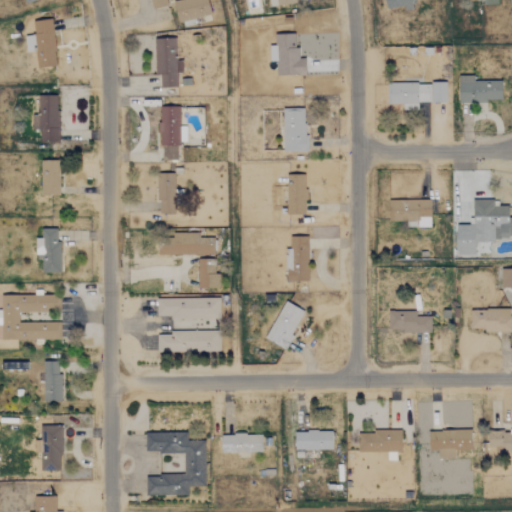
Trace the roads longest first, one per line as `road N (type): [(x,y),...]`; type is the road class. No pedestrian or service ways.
road 1 (residential): [(111,511),(105,30),(93,0)]
road 2 (residential): [(110,376),(511,377)]
road 3 (residential): [(356,379),(359,150),(349,0)]
road 4 (residential): [(511,150),(359,150)]
